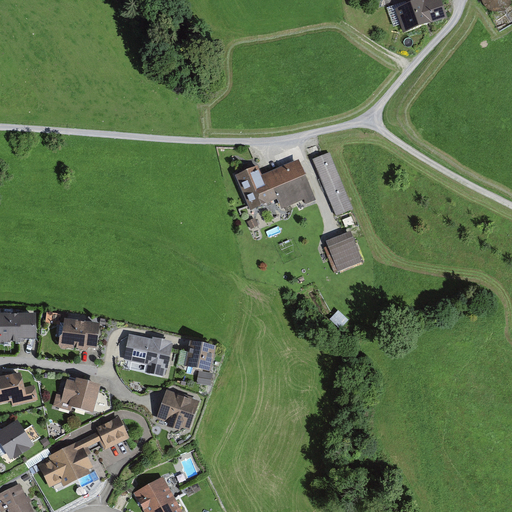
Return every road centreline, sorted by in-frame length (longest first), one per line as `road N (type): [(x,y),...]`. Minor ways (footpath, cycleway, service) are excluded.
road 1 (track): [(9,127),(239,142),(370,121),(511,207)]
road 2 (track): [(370,121),(465,0)]
